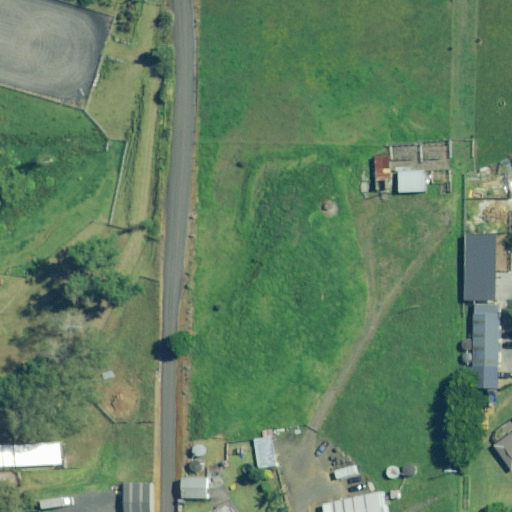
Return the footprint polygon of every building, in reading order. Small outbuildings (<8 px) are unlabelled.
[(394,157),(380,157),(380,182),(394,181),(394,157)] [(428,193),(428,180),(434,180),(434,172),(427,172),(403,172),(403,193),(428,193)] [(503,306),(477,305),(476,339),(476,363),(476,366),(502,367),(503,306)] [(511,435),(497,447),(511,468),(511,435)] [(278,467),(274,438),(257,440),(260,469),(278,467)] [(0,467),(66,465),(65,443),(0,445),(0,467)] [(389,467),(389,480),(415,479),(414,466),(389,467)] [(210,480),(186,479),(185,498),(210,499),(210,480)] [(145,511),(146,484),(128,483),(127,511),(145,511)] [(385,511),(382,493),(325,505),(326,511),(385,511)]
